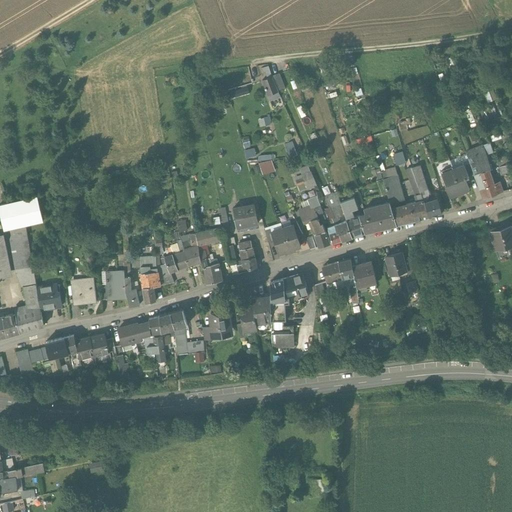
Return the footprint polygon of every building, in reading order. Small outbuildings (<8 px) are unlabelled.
[(281,97),(272,78),(262,81),(269,102),(281,97)] [(483,90),(487,102),(498,99),(494,87),(483,90)] [(271,115),(259,118),(261,126),(273,123),(271,115)] [(299,155),(297,142),(287,143),(289,156),(299,155)] [(492,152),(489,143),(482,146),(485,155),(486,154),(486,155),(492,152)] [(486,154),(485,155),(482,146),(466,153),(469,160),(473,175),(483,200),(502,193),(500,185),(494,187),(489,171),(491,170),(486,155),(486,154)] [(246,150),(249,158),(259,155),(256,147),(246,150)] [(406,151),(395,153),(398,165),(408,162),(406,151)] [(261,163),(264,173),(276,170),(273,159),(261,163)] [(296,176),(301,191),(319,185),(311,164),(301,167),(303,173),(296,176)] [(463,164),(452,168),(457,181),(454,182),(460,196),(463,195),(462,193),(469,190),(465,180),(469,178),(464,166),(463,164)] [(511,180),(511,179),(507,165),(502,167),(502,164),(499,165),(499,166),(502,174),(505,183),(511,180)] [(473,176),(470,165),(464,166),(469,178),(473,176)] [(431,196),(429,196),(425,186),(425,183),(419,166),(412,168),(423,201),(429,218),(442,214),(437,198),(432,200),(431,196)] [(389,168),(390,175),(399,175),(398,167),(389,168)] [(452,168),(441,172),(442,175),(446,186),(445,186),(446,191),(449,198),(450,198),(456,195),(457,197),(460,196),(454,182),(457,181),(452,168)] [(423,201),(400,207),(399,200),(404,199),(397,176),(388,179),(386,171),(380,172),(383,180),(385,191),(390,204),(397,226),(429,218),(423,201)] [(449,198),(446,191),(441,192),(445,204),(451,202),(450,198),(449,198)] [(347,222),(341,223),(339,218),(340,217),(336,205),(331,195),(325,197),(330,208),(334,219),(332,219),(337,232),(338,232),(341,241),(352,238),(347,222)] [(37,197),(0,205),(0,216),(3,231),(25,226),(42,222),(37,197)] [(340,203),(347,222),(353,218),(352,211),(358,209),(354,198),(340,203)] [(390,204),(364,210),(365,215),(370,232),(397,226),(390,204)] [(254,206),(232,210),(236,229),(258,224),(254,206)] [(325,232),(322,223),(327,222),(322,210),(315,213),(312,206),(306,208),(306,209),(298,212),(302,221),(304,221),(306,224),(311,221),(316,234),(314,235),(318,248),(330,245),(325,232)] [(365,215),(353,218),(347,222),(352,238),(365,234),(370,232),(365,215)] [(232,247),(231,239),(227,218),(221,219),(223,228),(225,240),(224,240),(229,261),(230,261),(235,261),(232,247)] [(338,232),(337,232),(332,219),(331,220),(328,220),(329,228),(327,228),(332,244),(341,241),(338,232)] [(179,221),(179,230),(189,230),(189,220),(179,221)] [(302,235),(296,223),(292,224),(292,226),(293,226),(296,236),(297,236),(302,235)] [(25,226),(13,229),(10,240),(27,237),(25,226)] [(296,236),(293,226),(292,226),(283,229),(290,251),(300,247),(297,236),(296,236)] [(223,228),(190,236),(192,248),(198,246),(206,244),(224,240),(225,240),(223,228)] [(511,235),(510,228),(491,233),(495,250),(511,245),(511,235)] [(271,229),(265,231),(268,244),(274,243),(271,233),(272,233),(271,229)] [(272,233),(271,233),(274,243),(278,255),(290,251),(283,229),(272,233)] [(3,235),(0,236),(0,278),(11,276),(3,235)] [(27,237),(10,240),(15,272),(33,269),(33,266),(27,237)] [(311,238),(306,239),(308,242),(310,250),(316,249),(311,238)] [(251,242),(238,245),(242,261),(254,259),(251,242)] [(217,265),(211,266),(209,259),(206,244),(198,246),(201,263),(202,269),(203,269),(206,286),(222,282),(218,266),(217,265)] [(192,248),(183,251),(184,252),(189,267),(201,263),(198,246),(192,248)] [(184,252),(173,256),(178,271),(189,267),(184,252)] [(401,253),(386,258),(392,280),(397,278),(399,276),(398,273),(406,271),(401,253)] [(173,256),(161,260),(164,266),(166,264),(168,270),(170,274),(178,271),(173,256)] [(140,258),(132,258),(132,268),(141,268),(140,258)] [(254,259),(242,261),(242,262),(239,263),(239,265),(236,266),(238,274),(244,272),(256,268),(254,259)] [(351,259),(338,262),(342,280),(348,278),(352,305),(359,303),(356,288),(352,267),(351,259)] [(338,262),(323,267),(327,282),(335,280),(335,282),(342,280),(338,262)] [(371,262),(352,267),(356,288),(376,283),(371,262)] [(33,269),(15,272),(22,288),(36,284),(33,269)] [(168,270),(158,273),(160,287),(174,284),(170,274),(168,270)] [(124,271),(106,272),(106,283),(107,297),(112,297),(112,300),(126,299),(124,278),(124,271)] [(145,274),(141,275),(143,289),(153,288),(160,287),(158,273),(145,274)] [(302,274),(283,280),(284,291),(297,287),(298,288),(300,295),(308,293),(302,274)] [(136,289),(131,290),(130,275),(128,276),(128,277),(124,278),(125,292),(129,308),(140,306),(136,289)] [(93,278),(76,280),(77,284),(72,284),(74,302),(74,305),(86,303),(86,301),(96,300),(93,278)] [(283,280),(270,284),(270,297),(271,322),(283,321),(286,321),(285,304),(289,304),(289,300),(284,300),(284,291),(283,280)] [(415,281),(406,284),(408,293),(412,292),(413,294),(411,294),(412,298),(420,297),(415,281)] [(36,284),(22,288),(28,312),(8,317),(12,336),(43,327),(41,311),(37,288),(36,284)] [(58,284),(37,288),(41,311),(61,307),(58,284)] [(72,284),(65,285),(67,303),(74,302),(72,284)] [(322,284),(315,286),(318,300),(325,298),(322,284)] [(153,288),(143,289),(145,305),(156,302),(153,288)] [(270,297),(251,300),(253,308),(256,324),(271,322),(270,297)] [(253,308),(241,310),(243,324),(244,332),(245,332),(257,330),(256,324),(253,308)] [(182,311),(170,314),(174,330),(179,328),(187,326),(182,311)] [(227,312),(211,315),(213,327),(212,327),(214,337),(226,335),(225,330),(229,329),(231,327),(230,322),(228,320),(227,312)] [(170,314),(159,317),(161,333),(174,330),(170,314)] [(0,318),(0,338),(12,336),(8,317),(0,318)] [(149,323),(137,326),(137,325),(118,330),(122,345),(141,340),(140,337),(144,336),(144,340),(147,351),(148,355),(151,354),(152,365),(156,364),(156,361),(164,360),(163,350),(161,333),(159,317),(149,320),(149,323)] [(271,322),(272,346),(294,346),(294,327),(283,327),(283,321),(271,322)] [(243,324),(237,325),(239,338),(246,337),(245,332),(244,332),(243,324)] [(213,327),(202,328),(204,341),(215,339),(214,337),(212,327),(213,327)] [(182,332),(179,328),(174,330),(175,342),(183,341),(182,332)] [(74,336),(64,339),(68,354),(77,352),(75,341),(74,336)] [(100,336),(90,339),(95,357),(95,358),(109,354),(109,351),(106,341),(105,337),(101,338),(100,336)] [(89,338),(75,341),(77,352),(79,358),(80,361),(95,357),(90,339),(89,338)] [(64,339),(46,343),(47,348),(49,359),(53,375),(62,373),(60,368),(57,366),(57,367),(54,358),(64,355),(68,354),(64,339)] [(113,339),(106,341),(109,351),(115,350),(113,339)] [(27,350),(16,353),(22,377),(33,374),(31,364),(49,359),(47,348),(28,353),(27,350)] [(196,352),(197,363),(206,361),(205,351),(196,352)] [(123,353),(116,354),(118,367),(127,366),(127,360),(124,360),(123,353)] [(68,354),(64,355),(66,366),(60,368),(62,373),(67,372),(67,375),(72,372),(68,354)] [(79,358),(71,360),(73,368),(81,366),(80,361),(79,358)] [(16,442),(7,443),(11,456),(19,454),(16,442)] [(1,461),(0,460),(0,478),(9,477),(8,470),(2,471),(1,461)] [(92,460),(92,471),(107,471),(108,461),(92,460)] [(41,463),(21,467),(23,475),(43,471),(41,463)] [(0,478),(0,496),(3,496),(3,490),(17,487),(16,476),(23,475),(21,467),(8,470),(9,477),(0,478)] [(34,489),(21,491),(22,499),(34,496),(34,489)] [(10,502),(3,503),(5,511),(12,510),(10,502)]
